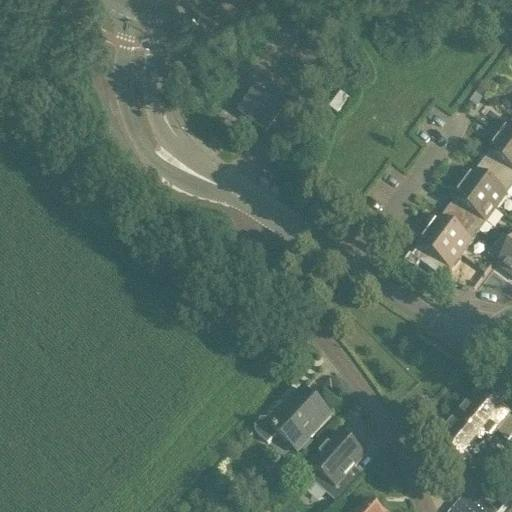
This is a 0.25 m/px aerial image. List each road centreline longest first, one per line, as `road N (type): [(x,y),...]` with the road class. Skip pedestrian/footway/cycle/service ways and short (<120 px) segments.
road 1 (residential): [(253,207),(257,266),(307,315),(381,421),(423,511)]
road 2 (secondary): [(126,10),(121,73),(138,140),(192,173)]
road 3 (residential): [(350,265),(461,119)]
road 4 (secondary): [(192,173),(157,120),(149,87),(159,14)]
road 5 (secondary): [(481,349),(350,265)]
